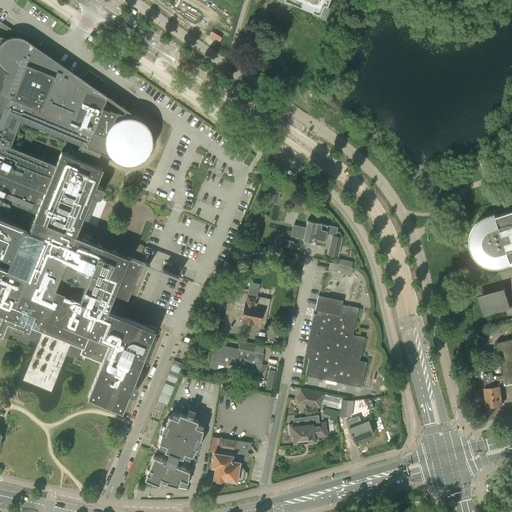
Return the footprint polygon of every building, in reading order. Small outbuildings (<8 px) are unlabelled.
[(287,0),(322,14),(328,0),(287,0)] [(14,36),(13,36),(11,36),(9,37),(7,37),(4,39),(0,36),(0,213),(31,226),(29,231),(25,229),(26,227),(0,216),(0,256),(10,260),(6,270),(0,267),(0,314),(3,316),(0,323),(0,337),(2,339),(7,325),(29,334),(31,327),(82,347),(80,354),(86,357),(101,363),(93,382),(87,397),(120,410),(121,410),(128,394),(131,395),(132,395),(133,395),(134,395),(135,394),(136,393),(137,389),(138,388),(138,387),(137,387),(137,385),(136,385),(135,384),(132,383),(148,344),(149,343),(150,343),(155,330),(156,329),(148,326),(148,327),(121,316),(143,263),(143,262),(132,257),(127,255),(127,256),(117,251),(112,249),(102,245),(85,238),(82,237),(84,231),(95,205),(88,203),(91,195),(96,197),(97,198),(99,197),(100,197),(100,196),(101,196),(101,195),(102,192),(103,191),(103,190),(102,189),(102,188),(101,188),(100,187),(95,185),(102,168),(95,165),(98,159),(100,153),(108,156),(109,155),(110,156),(112,158),(114,159),(115,160),(118,162),(119,162),(122,163),(123,164),(125,164),(128,164),(131,164),(133,164),(136,163),(140,161),(142,160),(144,158),(146,156),(148,154),(148,153),(150,151),(151,149),(151,147),(152,144),(152,142),(152,140),(152,138),(152,136),(151,133),(151,131),(150,128),(148,127),(147,125),(146,123),(143,121),(141,120),(140,119),(126,109),(125,110),(124,109),(123,113),(110,108),(112,104),(105,101),(107,97),(107,96),(24,38),(22,37),(20,37),(19,36),(16,36),(14,36)] [(281,200),(283,191),(269,188),(266,203),(274,204),(275,199),(281,200)] [(511,191),(502,201),(506,213),(498,215),(487,219),(482,221),(479,224),(477,227),(473,233),(472,237),(472,241),(472,244),(473,251),(476,255),(479,259),(483,262),(487,264),(492,265),(495,265),(498,265),(506,263),(506,262),(511,260),(511,191)] [(298,236),(303,237),(303,238),(312,240),(315,240),(314,244),(323,246),(326,234),(331,235),(331,237),(332,237),(329,250),(338,252),(341,237),(340,237),(340,235),(339,232),(336,231),(337,226),(319,222),(319,220),(315,219),(314,221),(307,220),(306,227),(300,226),(298,236)] [(280,250),(281,246),(283,238),(276,237),(274,249),(280,250)] [(329,263),(328,272),(340,274),(342,266),(329,263)] [(510,309),(503,283),(477,290),(484,316),(510,309)] [(230,290),(223,323),(234,325),(235,320),(240,321),(245,322),(245,325),(250,326),(252,324),(253,324),(259,325),(259,323),(265,324),(270,299),(256,296),(246,294),(247,289),(238,287),(237,292),(230,290)] [(352,335),(358,308),(342,305),(342,300),(318,295),(315,310),(318,311),(317,314),(313,314),(304,354),(309,355),(305,375),(361,387),(366,362),(359,361),(364,337),(352,335)] [(265,371),(266,365),(262,364),(264,354),(263,354),(265,347),(255,344),(255,346),(239,343),(238,349),(225,346),(227,340),(216,338),(215,344),(214,343),(210,361),(212,361),(211,363),(212,366),(216,367),(217,364),(223,366),(224,364),(237,366),(237,369),(260,374),(260,370),(265,371)] [(503,376),(505,385),(511,383),(511,339),(497,342),(503,376)] [(166,380),(176,383),(183,363),(174,359),(166,380)] [(487,407),(502,405),(500,386),(505,385),(503,376),(492,378),(492,372),(483,373),(487,407)] [(165,382),(158,401),(167,404),(174,386),(165,382)] [(299,389),(297,402),(306,404),(320,407),(323,394),(299,389)] [(368,410),(373,408),(370,398),(356,400),(357,404),(365,403),(368,410)] [(353,400),(342,399),(340,415),(350,416),(353,400)] [(166,480),(165,483),(177,487),(178,485),(187,486),(189,471),(174,465),(177,456),(182,458),(182,457),(189,459),(190,455),(192,455),(197,446),(200,439),(203,429),(201,428),(203,424),(197,421),(197,420),(191,418),(194,410),(188,408),(185,416),(179,413),(179,414),(172,412),(171,416),(169,415),(164,424),(161,432),(158,442),(160,443),(158,447),(164,450),(164,451),(169,452),(165,461),(153,457),(144,479),(159,485),(161,478),(166,480)] [(337,411),(326,408),(324,413),(330,416),(330,419),(337,420),(337,411)] [(373,434),(368,421),(362,423),(359,415),(345,420),(353,441),(373,434)] [(312,424),(302,425),(302,423),(289,425),(290,436),(292,436),(293,443),(308,441),(308,443),(316,442),(316,437),(327,436),(325,421),(312,423),(312,424)] [(223,479),(224,479),(236,481),(236,479),(240,480),(243,478),(244,471),(242,469),(238,468),(239,461),(239,459),(246,456),(244,451),(250,446),(250,445),(250,443),(218,437),(216,450),(220,450),(219,453),(213,452),(211,467),(215,468),(213,477),(214,478),(216,481),(220,482),(223,479)]
